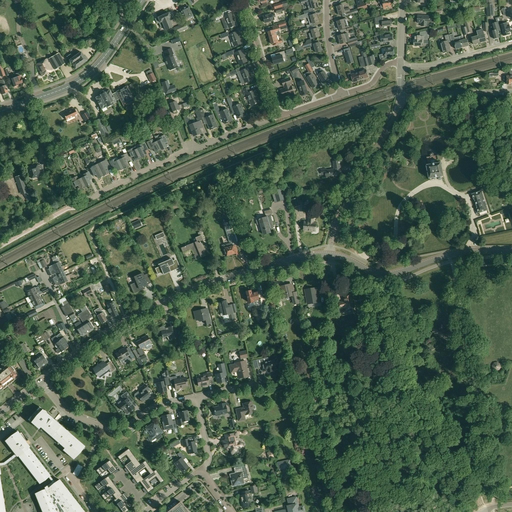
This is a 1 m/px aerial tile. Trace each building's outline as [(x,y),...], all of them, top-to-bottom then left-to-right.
[(311,3),(307,4),(309,10),(308,10),(309,13),(310,13),(313,12),(313,9),(319,7),(316,0),(312,0),(310,1),(311,3)] [(390,0),(385,0),(382,0),(379,1),(379,4),(380,4),(381,8),(383,8),(383,9),(388,9),(387,7),(391,7),(390,0)] [(339,15),(342,14),(343,17),(356,13),(355,10),(350,11),(349,8),(344,9),(343,5),(337,7),(338,11),(337,12),(337,13),(338,14),(338,15),(339,15)] [(188,6),(180,10),(184,20),(193,16),(188,6)] [(215,18),(211,20),(212,22),(216,20),(216,21),(224,17),(229,29),(237,25),(233,17),(234,17),(233,13),(228,15),(226,12),(215,17),(215,18)] [(158,18),(155,19),(157,24),(159,23),(160,27),(163,26),(165,30),(172,27),(170,21),(173,19),(173,17),(171,18),(168,13),(158,18)] [(309,13),(298,16),(299,19),(301,20),(304,19),(304,18),(306,18),(308,19),(310,25),(319,22),(316,14),(311,16),(310,13),(309,13)] [(275,14),(264,17),(265,23),(273,21),(273,20),(274,20),(274,17),(276,17),(275,14)] [(417,15),(417,23),(421,23),(421,26),(428,27),(429,23),(434,22),(432,16),(417,15)] [(381,16),(378,17),(374,18),(375,25),(379,25),(379,27),(383,27),(391,26),(390,20),(383,21),(382,16),(381,16)] [(339,30),(349,27),(349,26),(347,20),(347,19),(337,22),(338,27),(337,28),(338,29),(339,30)] [(492,31),(491,32),(493,39),(500,37),(498,31),(500,31),(498,22),(492,24),(493,27),(491,27),(492,31)] [(187,28),(185,24),(174,29),(176,33),(187,28)] [(268,32),(269,38),(276,36),(275,32),(279,30),(278,28),(273,29),(274,31),(268,32)] [(312,33),(309,34),(310,39),(320,37),(317,28),(316,29),(313,30),(311,30),(311,31),(312,33)] [(229,35),(233,33),(232,30),(220,35),(221,39),(229,36),(229,35)] [(420,32),(420,36),(415,36),(415,40),(414,40),(414,46),(422,46),(422,40),(428,40),(428,36),(429,37),(429,30),(426,30),(426,31),(420,32)] [(483,30),(476,31),(477,33),(478,36),(477,36),(479,43),(486,41),(484,34),(483,31),(483,30)] [(233,33),(229,35),(234,47),(242,43),(239,35),(238,31),(233,33)] [(347,33),(338,36),(341,44),(346,42),(347,42),(348,45),(349,45),(358,42),(357,38),(356,38),(350,40),(347,33)] [(380,36),(382,43),(393,40),(392,34),(380,36)] [(453,46),(455,46),(456,49),(462,47),(460,41),(459,37),(454,38),(453,34),(449,35),(453,46)] [(445,36),(446,42),(441,43),(442,49),(443,53),(450,51),(448,43),(451,42),(448,35),(445,36)] [(276,36),(269,38),(271,44),(277,42),(278,44),(282,43),(281,40),(278,41),(276,36)] [(467,39),(460,41),(462,47),(468,46),(467,39)] [(296,48),(297,51),(312,46),(311,42),(305,44),(302,45),(302,46),(296,48)] [(322,51),(319,43),(313,45),(316,53),(322,51)] [(164,51),(166,57),(165,58),(170,70),(177,68),(172,55),(173,54),(171,48),(164,51)] [(385,53),(379,55),(381,60),(386,58),(386,57),(394,56),(393,48),(385,48),(385,53)] [(234,53),(235,53),(238,52),(237,49),(225,54),(227,57),(234,54),(234,53)] [(238,52),(235,53),(240,65),(248,62),(245,54),(244,50),(238,52)] [(279,56),(272,58),(274,65),(284,62),(283,59),(286,58),(284,51),(278,53),(279,56)] [(359,60),(361,67),(369,66),(366,57),(365,51),(363,52),(363,55),(362,55),(363,59),(359,60)] [(70,54),(66,57),(69,60),(75,69),(88,60),(85,56),(84,56),(81,52),(75,56),(74,55),(72,57),(70,54)] [(348,65),(354,63),(351,52),(345,53),(348,65)] [(58,53),(54,56),(60,67),(65,64),(58,53)] [(374,55),(366,57),(369,66),(369,65),(369,66),(375,64),(374,60),(375,60),(374,55)] [(54,56),(48,59),(54,70),(55,70),(59,67),(60,67),(54,56)] [(307,59),(312,68),(315,66),(309,58),(307,59)] [(47,59),(36,65),(42,76),(53,70),(47,59)] [(290,69),(293,75),(299,71),(296,66),(290,69)] [(250,74),(251,74),(248,68),(240,72),(245,83),(252,80),(250,74)] [(358,72),(361,80),(368,78),(366,70),(358,72)] [(318,75),(323,82),(328,79),(324,71),(318,75)] [(507,76),(503,77),(504,80),(507,80),(507,84),(511,84),(511,71),(509,71),(509,76),(507,76)] [(13,78),(11,79),(14,87),(18,86),(18,85),(23,83),(21,78),(20,76),(22,75),(21,72),(14,75),(14,73),(11,74),(13,78)] [(350,73),(348,74),(349,78),(352,77),(354,83),(361,80),(358,72),(351,75),(350,73)] [(147,76),(150,82),(156,80),(152,73),(147,76)] [(312,74),(306,78),(313,88),(319,85),(312,74)] [(280,90),(283,98),(294,94),(291,86),(290,87),(290,85),(292,84),(290,78),(281,81),(284,89),(280,90)] [(172,92),(170,86),(168,81),(162,83),(166,94),(172,92)] [(304,81),(297,83),(302,96),(303,97),(306,96),(306,95),(308,94),(304,81)] [(116,93),(114,94),(117,100),(119,99),(123,106),(134,101),(127,86),(116,92),(116,93)] [(246,94),(247,95),(252,106),(260,103),(256,94),(257,94),(255,90),(250,92),(246,94)] [(117,100),(114,94),(112,95),(110,91),(105,93),(102,91),(100,92),(100,95),(100,96),(95,98),(98,102),(97,102),(99,105),(101,110),(106,107),(106,108),(116,103),(115,101),(117,100)] [(176,102),(170,104),(172,112),(173,111),(174,114),(177,113),(177,110),(182,108),(182,109),(185,107),(185,106),(187,106),(186,103),(181,105),(177,106),(176,102)] [(234,106),(233,107),(238,119),(246,116),(241,104),(234,106)] [(63,114),(66,120),(74,117),(75,118),(78,116),(74,108),(67,111),(68,112),(63,114)] [(199,111),(193,113),(193,114),(196,113),(198,118),(196,119),(198,122),(203,120),(202,118),(205,117),(206,117),(203,109),(199,111)] [(220,112),(225,124),(233,121),(228,109),(220,112)] [(81,115),(85,122),(91,118),(87,112),(81,115)] [(206,117),(210,130),(218,127),(213,115),(206,117)] [(95,123),(99,131),(106,128),(102,120),(95,123)] [(190,126),(194,136),(201,133),(199,128),(202,127),(200,122),(190,126)] [(158,135),(154,137),(157,142),(160,149),(165,147),(162,141),(165,139),(164,136),(160,138),(158,135)] [(150,149),(153,147),(155,151),(160,149),(157,142),(153,144),(152,141),(148,143),(150,149)] [(140,148),(137,149),(141,158),(144,157),(144,156),(146,155),(145,151),(148,150),(144,143),(139,146),(140,148)] [(131,158),(134,157),(135,160),(138,159),(139,160),(141,158),(137,149),(134,151),(133,149),(127,151),(131,158)] [(429,165),(427,166),(429,179),(443,176),(441,163),(438,163),(437,156),(434,157),(434,154),(432,153),(431,153),(430,155),(431,157),(427,158),(429,165)] [(122,159),(119,160),(123,170),(126,168),(125,167),(128,166),(126,162),(130,161),(126,154),(121,156),(122,159)] [(105,159),(97,163),(99,168),(104,177),(106,175),(106,174),(108,173),(107,170),(110,168),(105,159)] [(113,169),(116,168),(117,171),(120,170),(121,171),(123,170),(119,160),(116,162),(115,160),(109,162),(113,169)] [(326,169),(321,170),(321,175),(326,174),(326,178),(342,176),(341,169),(343,169),(342,161),(333,162),(334,169),(326,170),(326,169)] [(94,167),(90,169),(93,177),(96,175),(98,178),(100,177),(101,178),(104,177),(99,168),(97,163),(93,165),(94,167)] [(43,169),(39,171),(37,165),(28,168),(32,179),(41,176),(41,174),(44,173),(43,169)] [(85,177),(81,179),(86,188),(88,187),(88,186),(90,184),(89,181),(92,179),(89,173),(84,175),(85,177)] [(27,193),(22,175),(15,177),(21,195),(27,193)] [(75,188),(78,186),(80,190),(82,188),(83,189),(86,188),(81,179),(78,180),(77,177),(71,180),(75,188)] [(10,192),(6,180),(0,182),(0,194),(0,196),(10,192)] [(472,195),(474,199),(477,208),(479,213),(488,210),(481,191),(472,195)] [(282,192),(275,194),(277,202),(284,200),(282,192)] [(298,198),(291,200),(294,207),(301,205),(298,198)] [(257,220),(256,221),(257,224),(258,225),(260,225),(261,228),(262,228),(264,235),(271,233),(270,229),(271,229),(271,230),(273,228),(273,227),(274,227),(274,225),(273,226),(271,216),(272,214),(273,214),(272,211),(270,206),(261,209),(260,210),(261,212),(264,211),(266,216),(265,218),(257,220)] [(301,225),(304,226),(304,230),(316,231),(316,222),(314,222),(315,214),(308,214),(308,222),(305,221),(304,223),(301,222),(301,225)] [(139,220),(131,224),(134,229),(142,226),(139,220)] [(230,244),(222,246),(225,257),(235,254),(235,256),(238,255),(235,242),(238,242),(238,241),(237,237),(235,234),(233,230),(230,221),(224,223),(226,232),(227,231),(230,244)] [(197,242),(181,248),(183,252),(192,248),(195,255),(194,256),(196,260),(205,256),(201,245),(204,243),(201,235),(195,238),(197,242)] [(43,258),(37,261),(38,263),(40,268),(42,267),(42,268),(47,266),(44,260),(43,260),(43,258)] [(57,259),(53,261),(54,264),(49,267),(49,269),(47,270),(48,273),(61,267),(60,265),(61,264),(60,263),(59,263),(59,262),(57,259)] [(159,267),(155,269),(157,275),(162,273),(163,275),(180,268),(176,259),(172,261),(171,259),(158,264),(159,267)] [(61,267),(48,273),(49,276),(52,275),(53,275),(55,274),(55,275),(63,272),(63,271),(64,270),(63,268),(62,268),(61,267)] [(54,278),(51,280),(52,283),(65,276),(65,275),(65,274),(64,272),(63,272),(55,275),(56,277),(54,278)] [(143,273),(134,277),(136,283),(134,284),(138,293),(145,290),(144,287),(148,286),(143,273)] [(65,276),(52,283),(54,285),(57,284),(57,286),(68,281),(67,280),(68,280),(67,278),(66,278),(65,276)] [(99,282),(93,285),(96,290),(102,288),(99,282)] [(88,287),(83,289),(86,295),(89,294),(96,291),(96,290),(93,285),(92,285),(92,284),(87,287),(88,287)] [(279,294),(279,296),(283,296),(283,299),(292,296),(294,305),(300,304),(297,292),(294,293),(293,290),(291,290),(290,285),(281,287),(282,293),(279,294)] [(27,291),(29,297),(40,292),(38,287),(35,288),(34,288),(27,291)] [(40,292),(29,297),(31,302),(41,298),(39,295),(43,293),(48,291),(47,288),(42,291),(40,292)] [(306,296),(306,299),(307,299),(308,301),(313,300),(313,303),(318,302),(318,303),(321,303),(320,299),(318,299),(316,289),(306,291),(307,296),(306,296)] [(244,294),(246,298),(248,297),(250,303),(255,302),(255,304),(259,303),(259,300),(260,300),(258,292),(253,294),(252,291),(247,292),(247,293),(244,294)] [(339,303),(341,309),(346,308),(347,310),(355,308),(352,294),(344,296),(345,302),(339,303)] [(266,296),(267,301),(268,301),(269,307),(270,306),(271,308),(274,320),(278,319),(278,318),(278,319),(275,307),(273,299),(272,295),(266,296)] [(41,298),(31,302),(35,309),(36,308),(36,309),(43,306),(43,305),(45,304),(43,301),(43,302),(41,298)] [(4,301),(0,302),(0,304),(2,309),(9,306),(7,303),(6,304),(4,301)] [(218,303),(221,314),(222,314),(222,316),(228,315),(228,317),(234,316),(232,307),(228,308),(226,301),(221,302),(221,303),(218,303)] [(68,304),(61,308),(66,316),(69,315),(68,315),(73,312),(68,304)] [(110,304),(107,305),(109,309),(108,310),(109,313),(110,312),(112,317),(118,315),(114,307),(112,308),(110,304)] [(99,308),(94,311),(101,323),(107,320),(104,316),(105,315),(103,312),(102,313),(99,308)] [(193,312),(195,321),(199,320),(199,322),(205,320),(206,324),(211,324),(208,308),(193,312)] [(78,315),(84,324),(88,331),(93,329),(88,320),(92,317),(87,309),(78,315)] [(88,331),(84,324),(82,325),(80,322),(76,324),(77,325),(75,326),(77,328),(81,336),(88,331)] [(63,330),(65,335),(68,333),(63,323),(57,326),(60,331),(63,330)] [(158,330),(161,335),(162,335),(163,338),(167,337),(169,340),(170,341),(171,341),(171,340),(172,339),(177,337),(174,326),(169,327),(169,329),(166,329),(164,326),(159,329),(158,329),(158,330)] [(42,335),(45,341),(50,338),(47,332),(42,335)] [(33,336),(39,346),(45,343),(38,333),(33,336)] [(60,333),(56,336),(57,339),(65,349),(68,346),(66,343),(67,342),(60,333)] [(56,336),(52,339),(53,342),(55,344),(58,348),(56,350),(58,354),(65,349),(57,339),(56,336)] [(145,354),(142,348),(151,343),(147,336),(143,338),(144,339),(137,342),(140,348),(137,350),(141,356),(145,354)] [(27,351),(23,343),(18,346),(22,354),(27,351)] [(130,356),(128,353),(125,348),(122,350),(122,351),(116,354),(120,361),(129,356),(130,356)] [(239,352),(240,359),(248,358),(246,351),(239,352)] [(37,357),(33,360),(37,365),(34,366),(37,370),(47,362),(41,354),(39,352),(35,355),(37,357)] [(268,357),(257,359),(257,360),(258,367),(258,368),(259,367),(263,366),(264,371),(268,370),(269,372),(274,371),(273,369),(279,368),(277,359),(269,361),(268,357)] [(229,365),(231,372),(237,371),(238,379),(249,376),(245,360),(235,363),(235,364),(229,365)] [(0,387),(2,387),(3,389),(7,386),(7,385),(10,382),(11,383),(15,380),(13,378),(18,374),(7,361),(3,364),(0,365),(0,387)] [(104,362),(94,369),(96,372),(95,374),(103,375),(104,372),(105,371),(107,372),(109,370),(111,373),(116,369),(110,362),(105,365),(104,362)] [(494,363),(492,366),(493,370),(496,372),(500,371),(502,368),(501,365),(498,362),(494,363)] [(220,373),(216,374),(218,383),(225,382),(224,376),(227,375),(224,364),(221,365),(222,370),(220,370),(220,373)] [(158,387),(157,388),(158,393),(167,391),(166,386),(169,385),(168,378),(169,378),(167,370),(165,371),(165,373),(163,373),(163,374),(162,374),(163,379),(160,380),(161,383),(157,384),(158,387)] [(171,386),(175,385),(176,390),(180,388),(188,386),(186,378),(177,380),(177,376),(170,378),(171,386)] [(208,376),(208,377),(197,379),(199,386),(206,385),(206,386),(210,385),(209,381),(208,376)] [(134,394),(134,396),(136,398),(138,397),(140,399),(139,399),(140,400),(142,402),(150,396),(147,391),(149,389),(145,384),(140,388),(143,392),(140,394),(138,391),(134,394)] [(110,396),(113,400),(125,391),(122,387),(110,396)] [(123,409),(127,414),(132,410),(131,409),(134,407),(130,401),(131,401),(130,401),(132,399),(128,394),(127,391),(123,394),(125,397),(123,399),(124,400),(123,402),(122,400),(118,403),(119,404),(118,405),(122,410),(123,409)] [(244,408),(236,409),(239,420),(245,419),(244,414),(245,414),(253,413),(253,410),(255,409),(256,408),(255,406),(254,405),(253,406),(252,401),(243,403),(244,408)] [(214,408),(215,410),(214,410),(214,412),(215,411),(216,415),(227,413),(226,405),(227,405),(227,403),(225,403),(219,405),(219,406),(214,408)] [(61,429),(59,427),(60,425),(56,422),(55,423),(53,422),(54,420),(46,413),(45,415),(42,412),(43,411),(39,407),(34,414),(28,420),(30,421),(33,423),(34,422),(36,424),(35,426),(39,429),(41,425),(46,429),(45,430),(46,429),(52,434),(51,435),(52,435),(54,437),(58,440),(57,440),(58,440),(64,445),(64,446),(64,445),(66,447),(63,450),(69,455),(72,458),(74,455),(76,456),(82,449),(81,448),(83,445),(69,433),(67,434),(65,432),(66,431),(63,428),(62,427),(61,429)] [(177,420),(178,426),(184,425),(183,422),(189,420),(187,411),(179,412),(181,419),(177,420)] [(162,416),(163,422),(164,422),(165,426),(170,424),(171,429),(177,428),(175,420),(172,421),(171,419),(172,419),(170,414),(162,416)] [(155,423),(146,429),(151,436),(148,438),(151,441),(163,433),(155,423)] [(223,440),(225,448),(227,448),(227,449),(227,450),(228,450),(229,450),(231,450),(232,454),(240,453),(239,448),(240,448),(241,447),(242,446),(242,445),(242,444),(241,443),(240,442),(239,442),(237,432),(228,434),(229,439),(223,440)] [(17,456),(18,456),(28,448),(29,447),(29,446),(24,440),(19,433),(17,435),(16,433),(7,439),(7,440),(8,442),(7,443),(10,447),(15,454),(16,456),(17,456)] [(182,440),(183,447),(188,446),(190,454),(191,454),(193,453),(194,453),(196,452),(194,442),(189,443),(188,439),(182,440)] [(28,448),(18,456),(28,469),(39,484),(45,480),(50,476),(38,460),(28,448)] [(129,448),(117,457),(120,460),(126,455),(131,461),(124,466),(125,466),(126,467),(125,468),(126,468),(129,466),(132,470),(140,464),(129,448)] [(181,458),(180,459),(174,463),(178,468),(182,472),(188,468),(182,460),(181,458)] [(109,460),(96,470),(100,475),(107,470),(111,474),(112,473),(113,472),(114,472),(112,469),(114,467),(116,470),(117,470),(109,460)] [(132,470),(129,473),(131,475),(133,477),(134,478),(133,478),(134,479),(136,477),(140,482),(137,483),(137,484),(140,482),(143,479),(139,473),(145,468),(150,474),(156,470),(153,472),(145,461),(140,464),(132,470)] [(78,464),(73,474),(77,476),(83,467),(78,464)] [(236,476),(231,477),(233,486),(244,484),(243,479),(248,478),(246,465),(234,468),(236,476)] [(143,479),(140,482),(142,484),(143,486),(144,486),(144,487),(144,488),(147,486),(150,491),(148,493),(154,488),(149,482),(156,477),(161,484),(164,481),(156,470),(150,474),(143,479)] [(103,480),(94,486),(98,491),(106,485),(109,490),(115,485),(112,487),(110,484),(113,482),(112,482),(111,481),(110,479),(108,476),(103,480)] [(35,494),(42,511),(84,511),(59,480),(55,483),(53,481),(47,486),(44,488),(45,490),(35,494)] [(109,490),(101,496),(105,500),(113,495),(116,499),(114,500),(114,501),(121,496),(124,494),(123,493),(119,496),(117,494),(120,492),(119,491),(119,492),(118,490),(117,488),(115,485),(109,490)] [(240,499),(242,508),(247,506),(247,505),(250,505),(248,499),(250,499),(248,491),(241,492),(242,499),(240,499)] [(121,496),(114,501),(122,511),(126,511),(129,511),(123,503),(128,499),(126,498),(125,497),(126,497),(126,496),(123,498),(121,496)] [(281,511),(303,511),(303,507),(298,508),(297,505),(295,505),(294,499),(290,500),(291,503),(289,503),(290,507),(288,507),(289,510),(281,511)] [(187,511),(180,502),(177,504),(175,501),(161,511),(187,511)]
